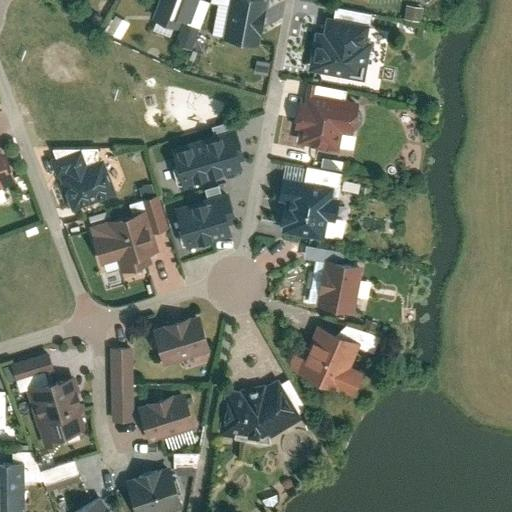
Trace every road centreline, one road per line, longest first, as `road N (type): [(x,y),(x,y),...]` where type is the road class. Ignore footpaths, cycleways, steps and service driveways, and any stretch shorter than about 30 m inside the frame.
road 1 (residential): [(93,320),(235,285),(290,0)]
road 2 (residential): [(0,77),(93,320)]
